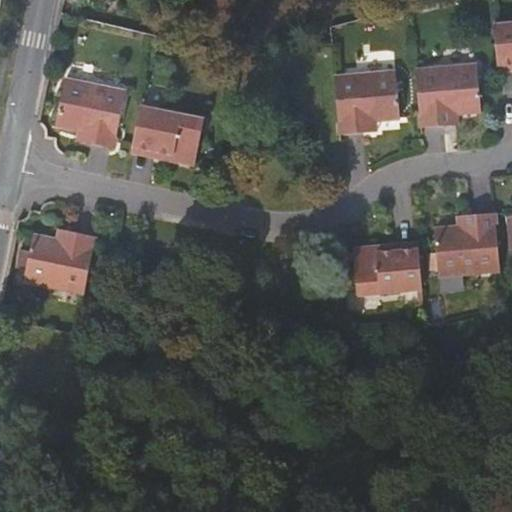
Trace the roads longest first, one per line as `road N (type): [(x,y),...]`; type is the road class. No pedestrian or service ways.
road 1 (residential): [(9,170),(274,232),(342,221),(394,186),(511,149)]
road 2 (residential): [(9,170),(42,0)]
